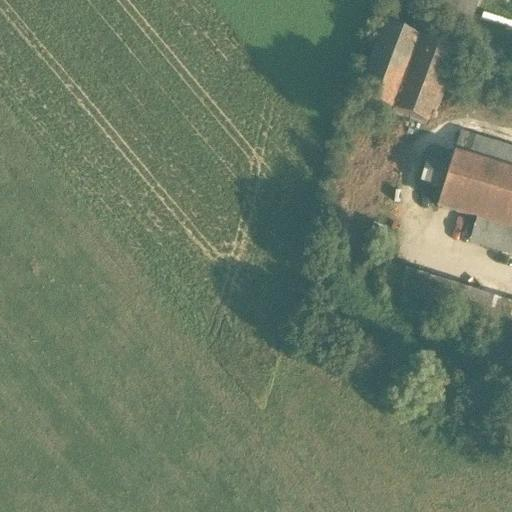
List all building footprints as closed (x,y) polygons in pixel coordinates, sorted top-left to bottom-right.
[(435,0),(434,3),(457,11),(447,37),(461,42),(475,0),(435,0)] [(425,29),(447,37),(457,11),(434,3),(425,29)] [(456,56),(413,39),(407,37),(383,27),(355,101),(425,128),(431,111),(435,113),(456,56)] [(511,152),(460,136),(453,157),(511,175),(511,152)] [(511,175),(453,157),(448,174),(442,192),(437,210),(476,222),(511,233),(511,175)] [(421,185),(442,192),(448,174),(426,167),(421,185)] [(511,256),(511,233),(476,222),(470,243),(511,256)] [(380,293),(511,334),(511,306),(388,267),(380,293)]
